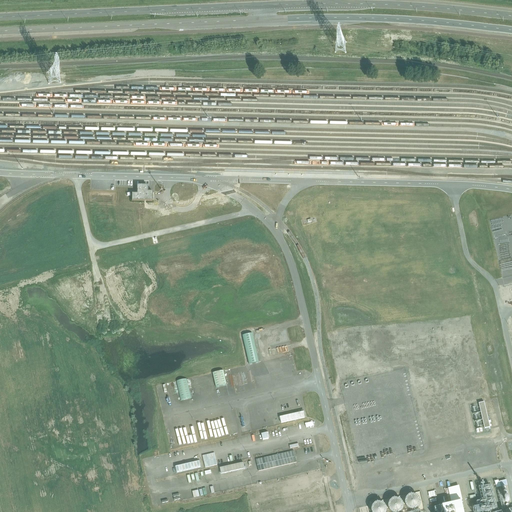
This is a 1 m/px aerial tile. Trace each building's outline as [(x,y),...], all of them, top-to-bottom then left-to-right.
[(131,194),(131,202),(152,202),(152,199),(152,192),(147,192),(147,186),(137,186),(136,195),(131,194)] [(167,206),(158,202),(155,210),(164,214),(167,206)] [(370,367),(357,369),(359,377),(363,376),(363,379),(368,379),(368,375),(372,374),(370,367)] [(212,373),(213,388),(224,387),(223,372),(212,373)] [(181,401),(192,399),(187,379),(176,382),(181,401)] [(485,429),(490,428),(484,403),(479,404),(485,429)] [(381,414),(368,417),(370,426),(379,424),(379,423),(383,422),(381,414)] [(349,429),(352,448),(360,446),(359,437),(368,435),(366,427),(349,429)] [(220,469),(221,475),(245,469),(243,463),(220,469)] [(280,489),(282,497),(309,492),(305,476),(285,481),(286,487),(280,489)] [(511,511),(511,510),(505,511),(504,509),(505,508),(500,490),(498,490),(502,509),(503,509),(503,511),(501,511),(490,511),(495,510),(496,508),(491,487),(490,486),(482,488),(482,487),(479,488),(482,501),(477,502),(478,508),(473,509),(473,511),(463,511),(462,502),(443,506),(443,507),(435,509),(435,510),(438,509),(438,511),(420,511),(418,511),(415,511),(415,510),(417,510),(418,509),(419,507),(420,506),(421,504),(420,502),(420,500),(419,498),(417,497),(415,496),(413,495),(411,496),(409,496),(408,498),(407,499),(406,500),(405,502),(405,503),(406,505),(404,505),(403,504),(403,503),(401,501),(400,500),(398,500),(397,499),(395,499),(393,500),(392,501),(391,502),(390,503),(389,505),(389,507),(389,508),(387,509),(386,508),(385,506),(384,505),(383,504),(381,503),(379,503),(377,504),(376,504),(374,505),(373,507),(372,508),(372,510),(372,511),(511,511)] [(459,486),(448,489),(451,504),(463,501),(459,486)]
